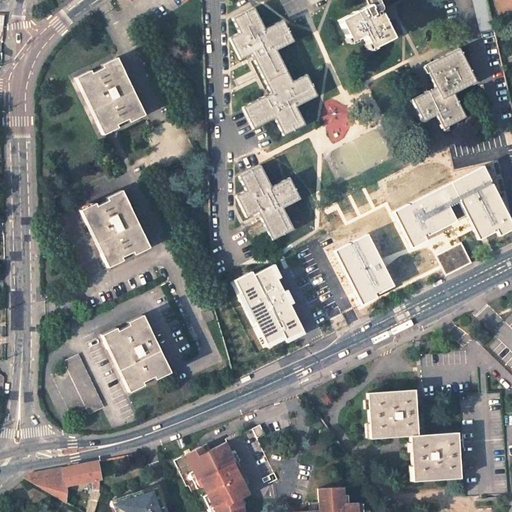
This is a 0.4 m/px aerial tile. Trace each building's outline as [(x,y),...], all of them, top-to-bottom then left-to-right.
[(367,0),(369,3),(339,17),(339,18),(349,40),(363,33),(369,47),(392,36),(380,12),(379,12),(377,9),(379,9),(380,8),(376,0),(367,0)] [(253,6),(232,17),(239,32),(228,37),(239,59),(250,53),(270,92),(241,106),(252,127),(273,117),(282,134),(303,122),(294,105),(316,94),(305,74),(291,81),(275,48),(293,39),(282,19),(264,28),(253,6)] [(458,48),(424,65),(435,87),(411,99),(422,121),(435,114),(442,127),(465,116),(453,92),(475,81),(458,48)] [(89,71),(74,78),(103,135),(118,127),(116,124),(127,119),(129,122),(144,115),(115,57),(100,65),(101,68),(91,73),(89,71)] [(511,218),(484,164),(392,211),(410,246),(425,239),(422,232),(427,230),(429,234),(459,219),(452,204),(457,202),(477,240),(511,222),(511,218)] [(255,165),(234,176),(244,197),(233,202),(241,217),(252,212),(266,240),(288,229),(276,207),(294,199),(283,178),(266,186),(255,165)] [(95,202),(80,210),(107,267),(123,259),(121,257),(132,251),(134,254),(149,247),(122,189),(107,197),(108,199),(97,205),(95,202)] [(370,234),(335,251),(362,305),(397,288),(370,234)] [(249,271),(232,280),(239,293),(235,294),(250,321),(254,319),(268,346),(284,338),(286,343),(305,333),(291,305),(294,303),(287,289),(283,292),(276,279),(279,276),(272,264),(251,275),(249,271)] [(211,310),(202,313),(205,322),(214,319),(211,310)] [(116,326),(100,333),(128,391),(143,383),(142,381),(153,375),(155,379),(170,372),(143,314),(127,321),(129,323),(117,329),(116,326)] [(485,331),(476,340),(482,346),(490,337),(485,331)] [(67,365),(53,371),(73,413),(86,406),(89,413),(102,406),(77,353),(64,359),(67,365)] [(366,393),(369,438),(409,436),(417,435),(413,390),(390,391),(366,393)] [(260,424),(252,428),(256,437),(265,434),(260,424)] [(409,436),(412,481),(459,478),(456,432),(436,434),(417,435),(409,436)] [(243,511),(243,506),(239,499),(232,483),(241,479),(236,469),(237,468),(229,452),(224,442),(210,449),(204,452),(202,446),(185,454),(193,471),(197,480),(200,479),(203,485),(208,494),(217,511),(243,511)] [(204,452),(210,449),(208,443),(202,446),(204,452)] [(245,477),(237,461),(239,460),(234,450),(229,452),(237,468),(236,469),(241,479),(245,477)] [(81,464),(62,468),(65,486),(67,485),(92,480),(99,479),(96,461),(81,464)] [(50,470),(30,474),(24,478),(66,503),(67,485),(65,486),(62,468),(50,470)] [(197,480),(193,471),(189,473),(196,488),(203,485),(200,479),(197,480)] [(93,511),(99,497),(100,496),(99,493),(99,479),(92,480),(92,490),(91,500),(86,511),(93,511)] [(232,483),(239,499),(242,497),(249,494),(241,479),(232,483)] [(158,485),(149,488),(154,502),(162,499),(158,485)] [(368,511),(368,510),(362,510),(362,504),(347,504),(342,504),(342,494),(342,486),(318,488),(318,502),(318,511),(309,511),(295,511),(368,511)] [(166,511),(162,499),(154,502),(149,488),(116,499),(120,511),(166,511)] [(217,511),(208,494),(203,496),(210,511),(217,511)] [(112,500),(115,511),(120,511),(116,499),(112,500)] [(309,511),(318,511),(318,502),(309,502),(309,511)]
